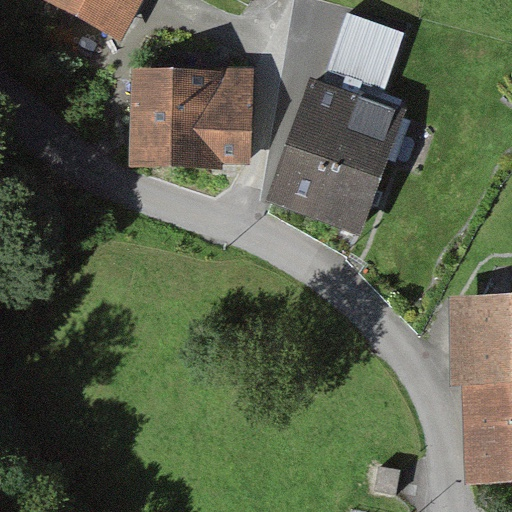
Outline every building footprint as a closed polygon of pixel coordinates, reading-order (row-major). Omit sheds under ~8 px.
[(37,0),(34,6),(122,52),(149,0),(37,0)] [(348,21),(326,79),(383,100),(404,42),(348,21)] [(257,76),(140,72),(137,163),(254,167),(257,76)] [(313,85),(267,213),(361,246),(406,119),(313,85)] [(511,299),(460,299),(458,393),(470,393),(469,488),(511,488),(511,299)]
